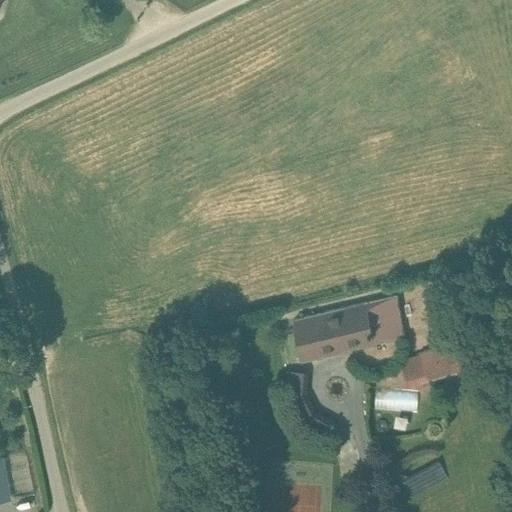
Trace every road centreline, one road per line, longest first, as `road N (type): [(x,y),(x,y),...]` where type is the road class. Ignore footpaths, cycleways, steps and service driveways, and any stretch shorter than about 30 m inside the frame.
road 1 (unclassified): [(0,119),(56,99),(233,0)]
road 2 (unclassified): [(65,511),(0,259)]
